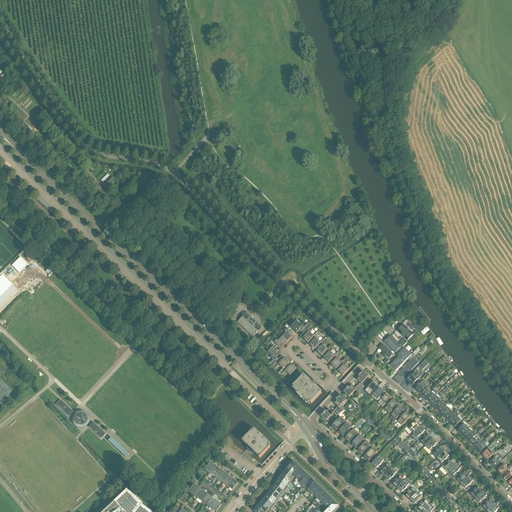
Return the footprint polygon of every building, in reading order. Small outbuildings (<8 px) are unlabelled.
[(114,181),(110,176),(103,183),(107,188),(110,185),(114,181)] [(14,269),(19,273),(27,265),(20,257),(15,262),(13,264),(12,266),(11,266),(12,266),(14,269)] [(12,290),(10,288),(12,286),(7,281),(5,279),(2,276),(0,277),(0,303),(1,302),(2,301),(5,299),(5,298),(13,290),(12,290)] [(229,307),(226,303),(217,312),(219,314),(223,310),(225,311),(229,307)] [(419,314),(425,323),(426,323),(427,322),(428,321),(422,312),(420,312),(419,313),(419,314)] [(237,323),(253,338),(262,327),(246,313),(237,323)] [(230,314),(227,317),(224,320),(227,323),(233,316),(230,314)] [(293,324),(294,325),(291,328),(297,333),(299,331),(300,332),(301,331),(303,333),(304,333),(311,326),(309,324),(308,323),(304,327),(301,324),(302,324),(297,320),(293,324)] [(286,333),(282,337),(289,343),(291,341),(290,340),(292,337),(290,335),(292,334),(290,332),(292,330),(287,325),(285,327),(287,330),(285,332),(286,333)] [(308,343),(308,342),(314,336),(311,333),(310,334),(309,333),(314,328),(311,326),(304,333),(303,333),(301,336),(304,338),(303,338),(305,340),(304,340),(308,343)] [(398,331),(407,341),(413,335),(404,326),(398,331)] [(315,350),(315,349),(320,344),(321,343),(318,340),(317,340),(316,340),(321,335),(318,332),(314,336),(308,342),(311,344),(310,345),(312,346),(311,347),(315,350)] [(385,342),(396,353),(401,347),(391,336),(385,342)] [(289,343),(282,337),(278,342),(277,340),(275,342),(272,340),(270,343),(275,348),(278,346),(279,347),(281,346),(283,348),(285,345),(286,346),(289,343)] [(322,356),(328,349),(325,347),(324,347),(323,346),(328,342),(325,340),(325,339),(321,343),(320,344),(315,349),(318,351),(317,351),(319,353),(318,353),(322,356)] [(333,347),(332,345),(328,349),(322,356),(324,358),(326,359),(325,360),(329,363),(329,362),(336,354),(337,354),(333,350),(335,348),(333,347)] [(382,355),(386,358),(387,357),(389,358),(393,355),(383,345),(379,349),(384,353),(382,355)] [(271,362),(274,365),(279,359),(276,357),(278,355),(277,354),(278,352),(273,347),(268,352),(273,357),(271,358),(273,360),(271,362)] [(408,358),(410,361),(414,357),(420,350),(418,348),(411,355),(405,348),(398,355),(399,357),(390,365),(396,371),(408,358)] [(336,369),(342,363),(339,360),(338,360),(337,359),(342,355),(339,352),(337,354),(336,354),(329,362),(331,364),(331,365),(333,366),(332,366),(336,369)] [(418,353),(410,361),(405,366),(406,367),(399,374),(403,378),(410,372),(412,374),(414,372),(411,370),(421,360),(418,357),(420,355),(418,353)] [(280,366),(283,369),(289,363),(289,362),(286,359),(286,360),(284,358),(284,359),(282,356),(279,359),(274,365),(272,366),(275,369),(279,365),(280,366)] [(342,363),(336,369),(338,371),(340,373),(339,373),(343,376),(349,369),(346,366),(345,367),(344,366),(349,361),(346,358),(342,363)] [(289,363),(283,369),(279,373),(282,376),(286,371),(287,372),(287,373),(290,376),(296,369),(293,366),(291,365),(289,363)] [(422,375),(424,377),(428,372),(433,368),(431,365),(427,369),(422,375)] [(416,370),(414,372),(407,380),(410,383),(409,384),(412,386),(422,375),(416,370)] [(362,390),(363,389),(365,387),(361,384),(368,377),(364,372),(361,375),(361,374),(359,377),(360,378),(357,380),(360,383),(357,386),(362,390)] [(422,379),(424,381),(431,375),(428,372),(424,377),(422,379)] [(317,386),(311,381),(310,382),(304,376),(294,387),(295,388),(293,390),(308,404),(310,403),(311,404),(321,393),(316,387),(317,386)] [(370,395),(378,387),(378,386),(374,382),(373,383),(371,381),(365,387),(363,389),(366,391),(370,395)] [(420,394),(421,394),(427,388),(426,388),(424,385),(425,384),(423,382),(415,389),(417,391),(417,392),(419,393),(420,393),(420,394)] [(359,393),(362,390),(357,386),(355,389),(352,386),(349,389),(348,388),(346,390),(344,393),(349,397),(356,390),(359,393)] [(376,401),(384,393),(385,392),(381,388),(380,389),(378,387),(370,395),(372,397),(376,401)] [(424,397),(425,399),(431,392),(427,388),(421,394),(421,395),(422,395),(422,396),(423,397),(424,397)] [(426,401),(428,403),(435,396),(431,392),(425,399),(426,400),(426,401)] [(383,407),(390,399),(391,398),(387,394),(386,395),(384,393),(376,401),(379,403),(378,403),(383,407)] [(431,404),(432,406),(439,400),(441,397),(442,396),(441,394),(439,396),(437,394),(435,396),(428,403),(430,404),(431,404)] [(338,407),(335,410),(339,414),(342,411),(339,408),(346,400),(341,396),(339,398),(338,398),(336,400),(337,401),(335,404),(338,407)] [(389,413),(397,405),(398,404),(394,400),(393,401),(390,399),(383,407),(385,409),(389,413)] [(434,408),(436,410),(442,403),(439,400),(432,406),(434,407),(434,408)] [(439,412),(440,413),(448,405),(447,403),(446,403),(444,405),(442,403),(436,410),(438,412),(439,412)] [(395,419),(396,419),(403,411),(404,410),(400,406),(399,407),(397,405),(389,413),(392,415),(391,416),(395,419)] [(441,415),(443,417),(450,410),(447,408),(449,406),(448,405),(440,413),(441,414),(441,415)] [(337,417),(338,415),(339,414),(335,410),(332,412),(329,410),(327,412),(326,411),(324,414),(321,417),(326,421),(333,414),(337,417)] [(446,419),(447,420),(453,414),(450,410),(443,417),(445,419),(446,419)] [(403,411),(396,419),(398,421),(398,422),(402,426),(411,417),(407,413),(406,414),(403,411)] [(448,422),(450,424),(457,418),(457,417),(459,416),(457,414),(457,413),(456,413),(455,412),(453,414),(447,420),(448,421),(448,422)] [(336,431),(337,430),(345,422),(345,421),(341,418),(340,418),(338,415),(337,417),(331,423),(333,426),(332,427),(336,431)] [(457,418),(450,424),(452,426),(453,426),(455,427),(461,421),(457,418)] [(407,427),(413,434),(421,427),(417,422),(416,423),(414,421),(407,427)] [(343,437),(344,436),(351,428),(347,424),(345,422),(337,430),(340,432),(339,433),(343,437)] [(461,433),(462,434),(471,425),(469,423),(466,426),(464,424),(464,425),(462,423),(458,427),(460,429),(458,431),(458,432),(460,434),(461,433)] [(471,425),(462,434),(463,435),(463,436),(465,439),(471,432),(473,431),(472,428),(473,427),(471,425)] [(413,434),(419,440),(426,434),(424,432),(425,431),(421,427),(413,434)] [(349,443),(350,442),(358,434),(354,430),(353,430),(351,428),(344,436),(346,438),(345,439),(349,443)] [(247,448),(252,453),(253,453),(254,453),(260,458),(270,447),(269,446),(270,445),(255,430),(254,432),(253,431),(242,442),(248,447),(247,448)] [(468,441),(469,442),(475,436),(471,432),(465,439),(467,441),(468,441)] [(357,448),(364,440),(360,436),(358,434),(350,442),(352,444),(352,445),(356,449),(357,448)] [(419,440),(425,446),(433,439),(429,435),(428,436),(426,434),(419,440)] [(470,444),(473,446),(479,440),(480,439),(476,435),(475,436),(469,442),(470,443),(470,444)] [(125,458),(129,454),(111,438),(108,441),(125,458)] [(425,446),(431,453),(438,446),(436,444),(437,443),(433,439),(425,446)] [(363,454),(371,446),(367,442),(366,442),(364,440),(357,448),(359,450),(358,451),(362,455),(363,454)] [(476,448),(477,449),(482,444),(479,440),(473,446),(475,448),(476,448)] [(486,460),(487,461),(487,460),(493,455),(494,455),(496,453),(493,450),(498,445),(495,441),(487,448),(489,450),(483,455),(485,457),(484,457),(485,457),(484,458),(485,460),(486,460)] [(482,444),(477,449),(478,450),(477,451),(479,453),(480,453),(489,444),(487,442),(486,442),(484,445),(482,444)] [(371,446),(363,454),(365,456),(364,457),(369,461),(377,452),(373,448),(371,446)] [(431,453),(437,459),(445,452),(441,448),(440,448),(438,446),(431,453)] [(437,459),(443,465),(450,459),(448,457),(449,456),(445,452),(437,459)] [(496,455),(494,457),(489,462),(494,468),(497,464),(498,465),(499,464),(502,461),(501,460),(500,459),(499,457),(498,457),(496,455)] [(377,468),(379,470),(386,463),(379,457),(372,464),(377,469),(377,468)] [(502,461),(499,464),(500,465),(503,462),(507,458),(506,457),(502,461)] [(443,465),(449,472),(457,464),(453,460),(452,461),(450,459),(443,465)] [(335,511),(340,507),(335,503),(336,502),(333,500),(331,499),(332,498),(329,496),(327,495),(328,494),(325,492),(323,491),(324,490),(321,488),(320,488),(320,487),(319,487),(320,486),(317,484),(316,484),(316,483),(315,483),(315,482),(313,480),(312,480),(311,479),(311,478),(309,476),(308,476),(307,475),(307,474),(305,472),(304,472),(303,471),(303,470),(301,468),(300,468),(299,467),(299,466),(297,464),(296,464),(292,460),(283,472),(281,475),(282,476),(281,478),(280,477),(277,480),(278,481),(277,482),(276,482),(274,484),(275,485),(274,487),(273,486),(270,489),(271,490),(270,491),(269,491),(267,494),(268,494),(267,496),(266,495),(264,498),(265,499),(264,499),(263,500),(262,500),(260,503),(261,503),(254,511),(335,511)] [(207,472),(209,473),(215,466),(213,464),(212,465),(210,463),(210,462),(204,470),(205,470),(207,472)] [(381,473),(385,476),(392,469),(386,463),(379,470),(381,472),(381,473)] [(509,467),(507,469),(503,474),(505,476),(503,477),(506,481),(508,479),(510,477),(511,475),(511,474),(509,472),(511,468),(511,463),(509,467)] [(449,472),(455,478),(462,471),(460,469),(461,469),(457,464),(449,472)] [(497,470),(498,472),(500,474),(501,474),(507,468),(503,464),(497,470)] [(211,474),(213,476),(219,469),(216,467),(215,466),(209,473),(210,475),(211,474)] [(216,479),(218,480),(224,473),(222,471),(222,472),(219,469),(213,476),(214,476),(213,476),(214,477),(214,476),(217,479),(216,479)] [(390,480),(392,482),(398,475),(392,469),(385,476),(389,481),(390,480)] [(455,478),(461,484),(469,477),(465,473),(464,474),(462,471),(455,478)] [(223,483),(223,484),(228,477),(228,476),(228,477),(225,474),(226,474),(224,473),(218,480),(220,482),(220,481),(223,483),(223,484),(223,483)] [(393,484),(398,488),(405,481),(398,475),(392,482),(394,484),(393,484)] [(225,486),(227,487),(233,480),(231,478),(231,479),(228,477),(223,484),(226,486),(225,486)] [(469,477),(461,484),(467,491),(474,484),(472,482),(473,481),(469,477)] [(233,480),(227,487),(229,489),(229,488),(232,490),(237,483),(234,481),(235,481),(233,480)] [(403,492),(405,494),(411,487),(405,481),(398,488),(402,492),(403,492)] [(190,494),(192,495),(198,487),(196,486),(193,484),(188,491),(191,493),(190,494)] [(469,492),(475,499),(483,492),(479,487),(478,488),(476,486),(469,492)] [(194,496),(197,498),(202,491),(199,489),(200,489),(198,487),(192,495),(194,496)] [(406,496),(410,500),(417,493),(411,487),(405,494),(407,496),(406,496)] [(141,504),(126,490),(121,494),(117,498),(118,498),(102,511),(149,511),(141,505),(141,504)] [(200,501),(202,502),(207,495),(205,493),(202,491),(197,498),(200,500),(200,501)] [(475,499),(481,505),(488,499),(486,497),(487,496),(483,492),(475,499)] [(415,504),(417,505),(424,499),(417,493),(410,500),(414,504),(415,504)] [(206,505),(212,498),(209,496),(207,495),(202,502),(203,503),(206,505)] [(209,508),(211,509),(216,501),(215,500),(214,501),(212,499),(212,498),(206,505),(209,507),(209,508)] [(448,501),(454,507),(458,504),(455,501),(454,501),(450,498),(448,501)] [(419,508),(422,511),(423,511),(430,505),(424,499),(417,505),(419,507),(419,508)] [(481,505),(487,511),(495,504),(491,500),(490,501),(488,499),(481,505)] [(216,501),(211,509),(212,510),(213,510),(215,511),(221,505),(218,503),(216,501)]
